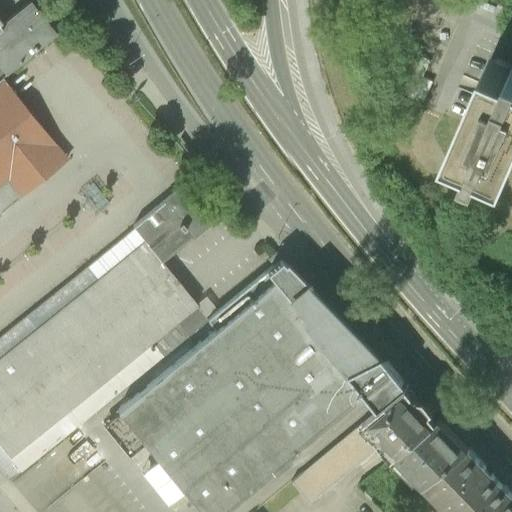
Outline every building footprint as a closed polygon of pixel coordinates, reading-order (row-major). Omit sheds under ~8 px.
[(0,79),(2,78),(56,34),(30,4),(4,24),(0,28),(0,79)] [(511,58),(491,50),(451,140),(477,152),(472,162),(483,167),(488,156),(511,166),(511,58)] [(433,77),(414,69),(404,90),(424,99),(433,77)] [(0,213),(56,169),(67,159),(2,78),(0,79),(0,213)] [(217,220),(188,184),(135,228),(147,243),(162,262),(217,220)] [(162,262),(147,243),(0,363),(0,444),(11,458),(198,306),(162,262)] [(268,273),(275,283),(367,395),(371,399),(380,410),(408,387),(397,376),(284,260),(268,273)] [(223,511),(296,451),(367,395),(275,283),(119,412),(200,511),(223,511)] [(396,456),(440,421),(408,387),(380,410),(365,423),(396,456)] [(396,456),(424,485),(468,449),(440,421),(396,456)] [(491,511),(511,494),(498,480),(468,449),(424,485),(450,511),(455,511),(457,511),(458,511),(491,511)] [(511,511),(511,494),(491,511),(511,511)]
